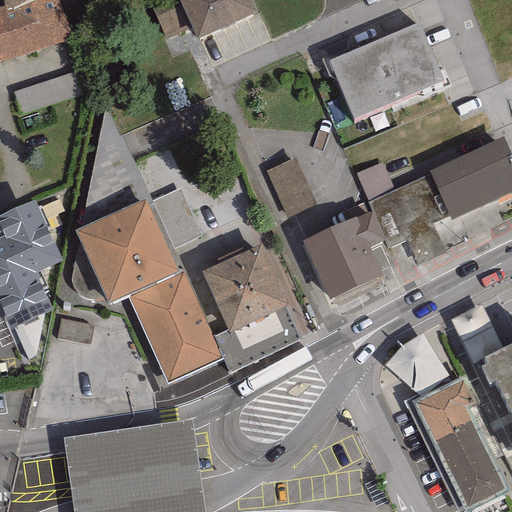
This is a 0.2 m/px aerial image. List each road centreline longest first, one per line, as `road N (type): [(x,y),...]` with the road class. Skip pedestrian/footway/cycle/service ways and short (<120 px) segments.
road 1 (primary): [(400,315),(195,412),(0,447)]
road 2 (primary): [(121,511),(201,494),(266,465),(400,315)]
road 3 (primary): [(400,315),(511,259)]
